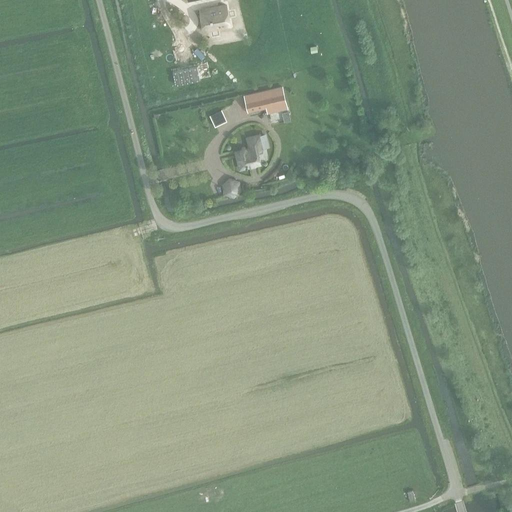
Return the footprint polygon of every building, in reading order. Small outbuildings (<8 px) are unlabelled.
[(209,11),(200,13),(203,28),(216,25),(217,29),(228,27),(223,4),(208,7),(209,11)] [(176,45),(164,48),(170,77),(182,74),(176,45)] [(287,108),(282,87),(258,93),(245,96),(248,111),(268,107),(269,112),(287,108)] [(211,114),(215,125),(228,121),(223,109),(211,114)] [(240,151),(237,157),(240,168),(239,168),(240,168),(261,164),(258,150),(263,149),(269,147),(266,134),(260,135),(259,135),(248,138),(250,148),(247,149),(246,149),(246,148),(245,148),(245,147),(244,147),(243,147),(242,148),(241,149),(241,150),(241,151),(240,151)] [(240,191),(238,181),(230,178),(223,184),(225,193),(234,197),(240,191)]
